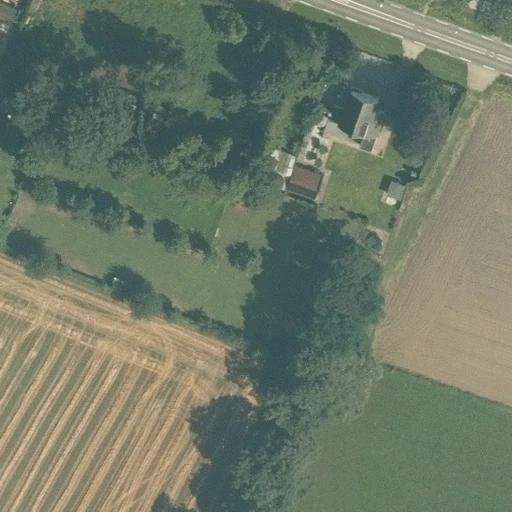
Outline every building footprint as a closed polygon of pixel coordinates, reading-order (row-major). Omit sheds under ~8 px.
[(15,9),(4,4),(0,2),(0,16),(11,21),(15,9)] [(352,89),(345,108),(334,103),(329,117),(365,131),(360,144),(372,149),(378,131),(385,112),(375,109),(379,99),(352,89)] [(416,129),(406,126),(402,136),(412,140),(416,129)] [(295,157),(270,148),(260,180),(285,189),(285,188),(293,165),(295,157)] [(325,176),(294,166),(293,165),(285,188),(317,199),(325,176)] [(359,264),(366,251),(356,246),(350,259),(359,264)]
